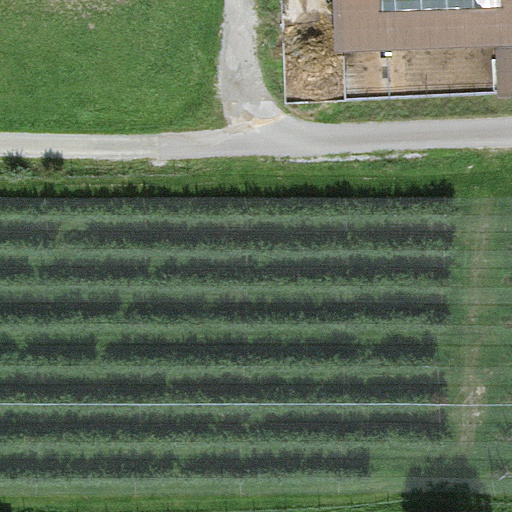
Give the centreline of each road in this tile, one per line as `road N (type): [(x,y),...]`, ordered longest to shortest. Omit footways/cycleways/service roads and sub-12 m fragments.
road 1 (track): [(0,142),(229,151),(511,144)]
road 2 (track): [(229,151),(249,0)]
